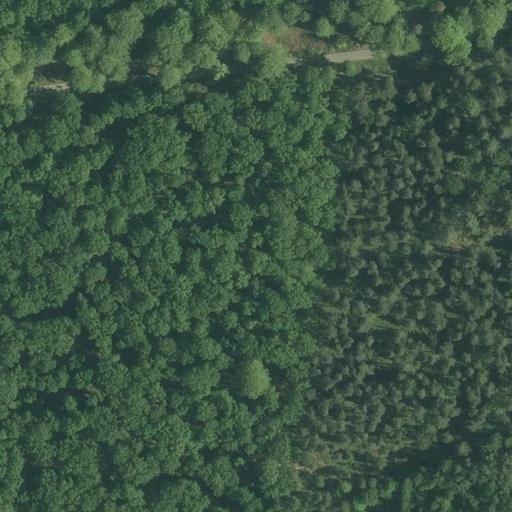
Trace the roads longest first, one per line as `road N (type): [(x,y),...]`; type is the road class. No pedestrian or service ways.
road 1 (unclassified): [(0,95),(393,50),(511,19)]
road 2 (track): [(26,511),(41,410),(110,252),(105,195),(64,88)]
